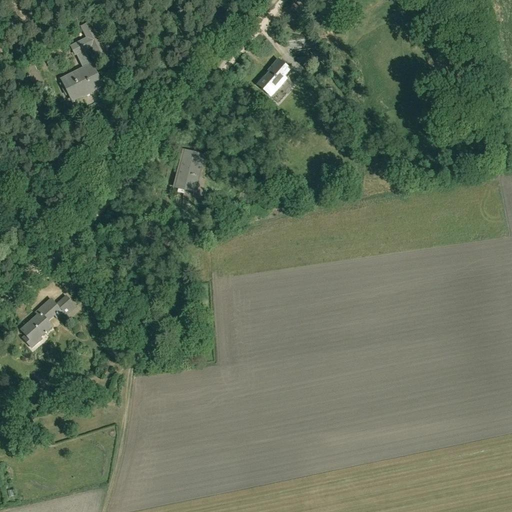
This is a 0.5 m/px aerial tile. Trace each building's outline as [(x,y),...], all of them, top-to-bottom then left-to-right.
[(66,88),(73,101),(82,96),(82,98),(93,92),(91,89),(101,84),(83,49),(90,45),(96,57),(105,53),(89,22),(81,27),(87,38),(71,46),(75,54),(77,54),(83,68),(62,79),(63,82),(60,84),(63,89),(66,88)] [(311,57),(307,57),(307,63),(307,64),(320,62),(319,56),(311,57)] [(263,79),(257,86),(264,92),(267,94),(272,88),(277,92),(287,80),(284,78),(290,71),(278,61),(268,73),(270,74),(265,80),(263,79)] [(37,92),(45,88),(33,64),(25,68),(37,92)] [(183,152),(174,188),(196,193),(204,158),(183,152)] [(62,314),(64,316),(75,307),(65,296),(56,305),(51,300),(36,313),(38,316),(21,331),(26,336),(23,339),(28,345),(31,343),(35,347),(40,342),(40,338),(52,327),(46,321),(53,314),(57,319),(62,314)] [(103,334),(100,339),(105,342),(108,336),(103,334)]
